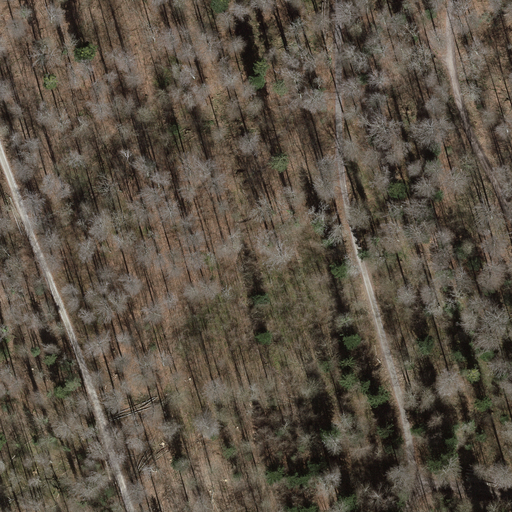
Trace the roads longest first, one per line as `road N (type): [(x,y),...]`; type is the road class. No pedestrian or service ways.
road 1 (track): [(411,483),(409,428),(346,220),(333,86),(335,0)]
road 2 (track): [(131,511),(0,147)]
road 3 (track): [(511,215),(481,164),(450,68),(452,0)]
